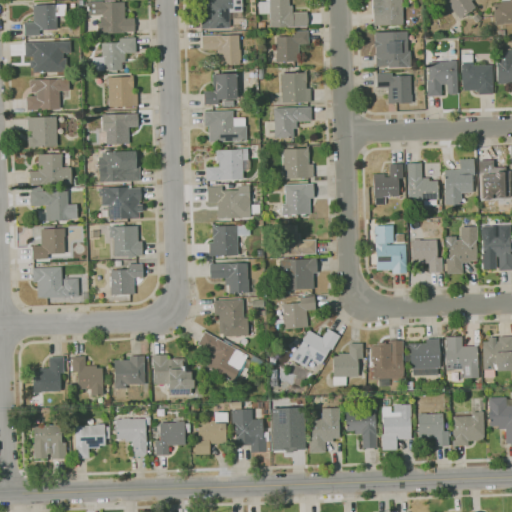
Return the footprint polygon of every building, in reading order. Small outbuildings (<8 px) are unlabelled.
[(201,29),(200,0),(242,0),(243,12),(232,12),(232,9),(229,9),(230,28),(201,29)] [(292,27),(292,26),(270,26),(270,13),(259,13),(258,2),(266,1),(266,0),(289,0),(289,5),(292,5),(292,12),(307,12),(307,26),(292,27)] [(374,25),(374,12),(378,12),(377,0),(402,0),(403,19),(403,24),(374,25)] [(460,19),(457,15),(456,16),(450,7),(451,6),(446,0),(472,0),(471,1),(476,8),(460,19)] [(495,25),(494,4),(502,4),(501,1),(502,0),(511,0),(511,22),(504,23),(504,24),(495,25)] [(124,32),(124,33),(101,34),(100,17),(102,17),(102,15),(89,15),(89,13),(87,13),(87,11),(88,11),(88,1),(103,1),(103,3),(125,2),(125,19),(134,18),(135,32),(124,32)] [(25,35),(25,22),(34,21),(33,6),(57,4),(57,5),(66,5),(66,15),(56,16),(57,29),(39,30),(39,35),(25,35)] [(477,23),(473,18),(478,13),(482,18),(477,23)] [(276,61),(276,53),(276,36),(294,36),(294,31),(308,31),(309,44),(299,44),(299,55),(297,55),(297,60),(276,61)] [(411,67),(389,67),(389,66),(376,66),(375,32),(407,32),(408,51),(411,51),(411,67)] [(221,65),(220,56),(216,56),(216,50),(202,50),(202,36),(216,35),(221,34),(221,35),(239,35),(240,49),(241,49),(241,59),(240,59),(240,64),(221,65)] [(92,71),(92,57),(101,57),(101,43),(119,42),(119,38),(136,38),(136,53),(125,53),(126,62),(122,62),(122,70),(92,71)] [(33,72),(33,68),(30,68),(30,60),(33,60),(33,56),(25,57),(25,42),(70,41),(71,53),(64,53),(64,58),(67,58),(67,72),(33,72)] [(478,95),(478,90),(462,91),(461,62),(462,62),(462,55),(472,54),(472,62),(473,66),(492,65),(493,94),(478,95)] [(511,84),(497,84),(496,60),(511,60),(511,56),(511,55),(511,84)] [(427,96),(427,80),(429,80),(429,62),(449,62),(449,60),(457,60),(458,92),(455,95),(450,95),(447,92),(447,85),(441,85),(442,96),(427,96)] [(307,101),(282,102),(281,72),(305,72),(305,71),(307,71),(307,82),(306,82),(306,88),(311,88),(311,101),(307,101)] [(204,104),(204,91),(213,91),(212,73),(236,72),(237,98),(219,99),(219,104),(204,104)] [(388,104),(387,88),(377,88),(376,73),(392,73),(393,76),(410,75),(411,95),(412,95),(412,103),(388,104)] [(109,107),(108,77),(130,76),(130,75),(133,75),(134,87),(133,87),(133,92),(137,92),(138,106),(109,107)] [(27,110),(27,96),(36,96),(36,92),(31,92),(31,87),(29,85),(29,82),(32,79),(69,78),(69,91),(59,91),(60,109),(27,110)] [(274,138),(273,108),(311,106),(312,121),(297,121),(297,128),(294,128),(294,137),(274,138)] [(209,141),(209,126),(204,126),(204,111),(233,110),(233,117),(245,117),(245,125),(246,125),(247,141),(209,141)] [(106,144),(106,131),(102,131),(101,114),(138,113),(138,127),(129,127),(129,143),(106,144)] [(32,149),(32,147),(28,147),(28,137),(32,137),(32,131),(28,131),(27,117),(56,116),(57,146),(35,147),(35,148),(32,149)] [(285,178),(284,148),(307,148),(307,146),(308,146),(309,164),(313,164),(313,177),(285,178)] [(206,181),(206,167),(219,167),(219,162),(216,163),(216,150),(236,150),(236,149),(248,148),(248,160),(242,160),(243,179),(221,180),(206,181)] [(126,181),(99,182),(98,157),(102,156),(102,152),(135,151),(136,167),(140,167),(141,181),(126,181)] [(41,188),(31,188),(31,184),(30,184),(29,171),(39,171),(39,169),(40,169),(40,165),(39,165),(38,154),(62,154),(62,167),(72,167),(72,184),(41,184),(41,188)] [(445,205),(444,193),(445,193),(445,170),(460,170),(459,159),(474,159),(474,173),(472,173),(473,193),(461,193),(462,204),(445,205)] [(495,199),(495,198),(481,198),(480,181),(479,161),(493,160),(494,175),(501,175),(501,178),(509,178),(510,197),(506,198),(495,199)] [(421,205),(421,202),(408,202),(408,170),(406,170),(406,164),(408,164),(408,163),(422,162),(422,178),(429,177),(429,180),(438,180),(438,200),(437,200),(437,205),(421,205)] [(386,204),(375,204),(375,198),(374,198),(373,174),(389,173),(389,163),(402,163),(403,177),(399,178),(399,196),(386,196),(386,204)] [(284,216),(284,215),(282,215),(282,204),(286,203),(285,185),(313,184),(314,198),(310,199),(310,214),(305,214),(305,215),(301,215),(301,213),(295,214),(295,215),(292,215),(292,214),(288,214),(288,216),(284,216)] [(218,218),(218,202),(208,202),(207,186),(222,186),(223,190),(238,190),(238,185),(250,185),(250,217),(218,218)] [(101,219),(101,205),(102,205),(102,196),(99,196),(99,189),(140,188),(141,201),(139,202),(139,204),(142,204),(142,212),(139,212),(140,218),(101,219)] [(46,221),(46,205),(30,206),(30,191),(67,190),(68,204),(77,204),(78,218),(68,219),(68,220),(46,221)] [(209,256),(209,242),(213,242),(213,237),(212,237),(212,224),(215,224),(215,226),(250,224),(250,235),(237,236),(238,255),(209,256)] [(295,255),(295,253),(278,254),(277,225),(297,224),(297,233),(300,233),(301,240),(316,239),(316,254),(295,255)] [(128,256),(114,256),(114,237),(110,237),(109,230),(108,230),(108,227),(109,227),(109,226),(137,225),(138,241),(142,241),(143,255),(133,255),(133,256),(128,256)] [(392,274),(392,269),(377,270),(376,247),(375,247),(374,225),(393,225),(393,242),(386,243),(387,245),(405,244),(406,273),(392,274)] [(447,274),(447,271),(444,271),(444,263),(447,263),(447,258),(449,258),(449,248),(446,248),(446,237),(456,236),(456,240),(461,240),(461,227),(477,226),(477,241),(476,241),(477,260),(470,261),(470,263),(462,263),(463,273),(447,274)] [(511,270),(499,270),(499,256),(496,256),(496,269),(483,269),(482,226),(510,226),(510,253),(511,253),(511,270)] [(33,259),(32,245),(41,245),(41,228),(65,227),(65,235),(64,235),(65,252),(48,253),(48,259),(33,259)] [(429,271),(429,262),(423,262),(413,263),(412,239),(421,238),(421,240),(436,240),(437,257),(442,257),(443,271),(429,271)] [(280,290),(279,260),(310,259),(310,258),(317,258),(317,273),(313,273),(314,288),(295,289),(295,290),(280,290)] [(111,294),(111,287),(111,269),(129,269),(128,264),(143,263),(143,277),(134,277),(135,294),(111,294)] [(229,293),(229,285),(225,285),(225,278),(210,278),(210,264),(225,263),(224,263),(230,263),(247,263),(247,278),(249,278),(249,293),(229,293)] [(38,298),(37,282),(33,282),(32,267),(62,267),(62,285),(63,285),(63,279),(78,278),(79,297),(38,298)] [(285,329),(283,304),(300,302),(300,297),(315,296),(316,309),(307,310),(308,327),(285,329)] [(223,337),(223,334),(219,334),(219,315),(214,315),(214,300),(243,299),(244,318),(247,318),(248,319),(254,319),(254,328),(253,328),(254,335),(223,337)] [(252,308),(252,300),(264,300),(264,308),(252,308)] [(321,364),(311,358),(306,368),(291,359),(298,348),(309,330),(322,338),(328,328),(340,335),(332,350),(330,349),(321,364)] [(234,379),(225,374),(224,377),(206,367),(211,359),(208,357),(211,351),(198,343),(205,331),(218,339),(218,338),(225,342),(226,340),(235,345),(234,347),(248,355),(234,379)] [(463,378),(463,369),(446,370),(445,350),(447,350),(447,338),(445,338),(445,336),(462,336),(462,346),(478,345),(478,378),(463,378)] [(484,378),(484,370),(483,370),(483,342),(488,342),(488,337),(496,337),(496,341),(498,341),(498,337),(511,336),(511,370),(497,371),(496,370),(494,370),(495,377),(484,378)] [(411,369),(411,358),(405,358),(405,345),(408,345),(408,344),(426,343),(426,339),(440,338),(440,368),(411,369)] [(378,387),(378,379),(374,379),(374,362),(371,362),(370,346),(377,346),(377,342),(385,342),(385,344),(388,344),(388,341),(402,341),(403,378),(389,379),(389,386),(378,387)] [(346,385),(333,386),(333,356),(339,356),(339,353),(349,353),(349,343),(362,343),(362,358),(358,358),(358,376),(346,376),(346,385)] [(169,395),(169,388),(168,388),(168,384),(154,384),(153,362),(153,355),(167,354),(167,359),(172,359),(172,358),(185,358),(185,365),(186,365),(186,368),(193,368),(194,388),(191,388),(191,394),(169,395)] [(126,389),(115,389),(114,360),(130,360),(130,356),(144,355),(145,385),(126,385),(126,389)] [(260,368),(252,364),(248,362),(253,355),(264,362),(260,368)] [(33,393),(32,372),(40,372),(40,368),(49,368),(49,357),(64,356),(64,373),(60,373),(61,391),(41,392),(41,393),(33,393)] [(88,395),(87,389),(78,389),(78,371),(73,372),(73,371),(69,371),(69,367),(72,367),(72,356),(85,356),(86,365),(97,365),(97,368),(102,367),(103,395),(88,395)] [(511,443),(506,443),(505,429),(498,429),(498,426),(490,426),(489,408),(488,397),(506,397),(506,406),(511,405),(511,443)] [(435,446),(435,437),(419,437),(418,400),(424,400),(424,405),(434,405),(434,413),(443,413),(443,431),(448,431),(448,432),(450,432),(450,436),(448,436),(448,440),(449,440),(449,445),(435,446)] [(230,409),(230,401),(240,401),(241,408),(230,409)] [(382,450),(382,446),(380,446),(380,440),(382,440),(381,434),(383,434),(383,416),(394,416),(393,404),(401,403),(401,404),(411,404),(411,416),(410,416),(411,439),(396,439),(397,450),(382,450)] [(270,408),(271,451),(304,450),(302,407),(270,408)] [(310,453),(310,450),(308,450),(307,446),(309,446),(309,437),(312,437),(312,419),(322,419),(322,408),(339,407),(340,419),(338,419),(339,438),(333,438),(333,442),(325,442),(325,452),(310,453)] [(251,452),(251,445),(236,445),(235,423),(232,423),(232,410),(252,409),(252,419),(262,419),(263,432),(269,432),(269,441),(266,441),(270,441),(270,451),(266,451),(266,452),(251,452)] [(362,448),(362,434),(355,434),(355,430),(347,431),(346,411),(350,411),(375,410),(375,428),(376,428),(377,433),(376,433),(377,448),(362,448)] [(454,445),(453,416),(472,416),(472,412),(479,411),(483,410),(484,440),(468,441),(468,445),(454,445)] [(195,455),(194,438),(199,438),(198,426),(198,421),(215,420),(214,412),(227,412),(228,422),(225,422),(226,444),(209,444),(210,454),(195,455)] [(132,457),(132,446),(131,446),(131,443),(132,443),(132,441),(125,442),(125,438),(117,438),(116,419),(121,419),(121,418),(130,418),(145,418),(145,435),(146,435),(146,442),(147,442),(147,445),(146,445),(146,456),(132,457)] [(156,455),(155,441),(160,440),(160,436),(159,436),(159,423),(176,422),(176,421),(184,421),(184,423),(189,423),(189,433),(185,433),(185,445),(184,445),(169,445),(169,455),(156,455)] [(76,459),(75,443),(76,443),(76,426),(96,425),(96,424),(104,424),(105,446),(99,446),(99,448),(89,448),(89,458),(76,459)] [(51,459),(51,453),(47,453),(47,458),(34,459),(33,444),(34,444),(33,426),(61,425),(61,442),(62,441),(62,443),(66,442),(66,458),(51,459)]
